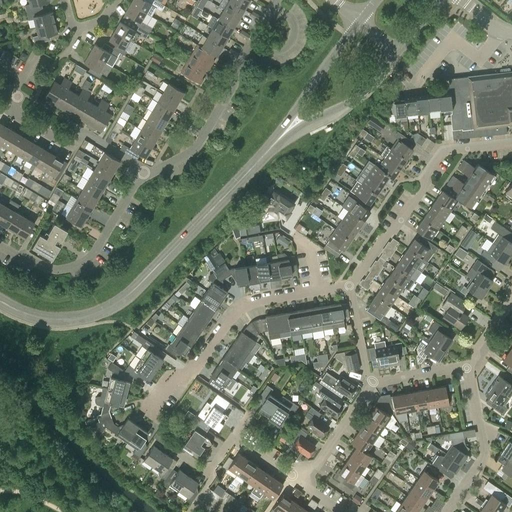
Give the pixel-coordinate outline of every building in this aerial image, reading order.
[(49,2),(48,0),(28,0),(29,4),(24,5),(26,13),(32,11),(37,10),(36,5),(49,2)] [(132,0),(130,4),(150,16),(155,8),(161,12),(164,6),(153,0),(132,0)] [(244,10),(228,0),(223,10),(238,19),(244,10)] [(228,0),(229,0),(228,0),(244,10),(249,0),(228,0)] [(139,22),(137,26),(149,33),(152,28),(146,24),(150,16),(130,4),(124,13),(139,22)] [(201,10),(196,7),(191,15),(196,18),(201,10)] [(238,19),(223,10),(217,19),(233,28),(238,19)] [(33,19),(35,27),(54,22),(51,12),(33,16),(32,11),(26,13),(28,20),(33,19)] [(233,28),(217,19),(212,28),(227,37),(233,28)] [(175,20),(171,27),(176,30),(181,23),(175,20)] [(114,31),(129,41),(134,44),(139,35),(145,39),(149,33),(137,26),(134,30),(119,21),(114,31)] [(57,33),(54,22),(35,27),(37,36),(32,37),(34,44),(46,41),(45,36),(57,33)] [(227,37),(212,28),(206,38),(222,47),(227,37)] [(124,49),(129,41),(114,31),(108,40),(115,44),(113,49),(115,50),(120,53),(124,56),(127,51),(124,49)] [(222,47),(206,38),(201,47),(214,55),(216,56),(222,47)] [(94,44),(89,53),(104,63),(111,67),(120,53),(115,50),(113,49),(104,44),(101,48),(94,44)] [(192,53),(191,54),(211,65),(214,60),(212,59),(214,55),(201,47),(197,44),(192,53)] [(99,72),(104,63),(89,53),(83,63),(90,67),(87,71),(99,78),(102,73),(99,72)] [(211,65),(191,54),(186,63),(203,73),(206,70),(208,71),(211,65)] [(201,77),(203,73),(186,63),(180,73),(200,84),(203,78),(201,77)] [(441,127),(443,140),(506,133),(505,125),(511,124),(511,71),(501,73),(493,83),(486,84),(457,87),(457,90),(449,91),(452,114),(450,114),(451,126),(441,127)] [(49,104),(52,106),(67,80),(64,78),(60,84),(54,81),(44,98),(50,101),(49,104)] [(71,82),(67,80),(52,106),(56,108),(57,106),(63,109),(73,92),(67,89),(71,82)] [(128,93),(132,87),(126,83),(122,89),(128,93)] [(168,83),(162,92),(178,102),(183,92),(168,83)] [(67,115),(71,117),(86,91),(82,89),(78,95),(73,92),(63,109),(69,112),(67,115)] [(76,117),(81,120),(91,103),(86,100),(90,93),(86,91),(71,117),(74,119),(76,117)] [(438,92),(440,115),(450,114),(452,114),(449,91),(438,92)] [(157,102),(172,111),(178,102),(162,92),(157,102)] [(437,94),(426,95),(428,113),(429,111),(432,111),(432,112),(439,112),(440,115),(438,92),(437,92),(437,94)] [(424,114),(428,113),(426,95),(426,96),(426,97),(415,98),(417,116),(424,115),(424,114)] [(410,117),(417,116),(415,98),(404,100),(406,116),(410,115),(410,117)] [(97,106),(91,103),(81,120),(87,123),(86,125),(89,128),(105,102),(101,100),(97,106)] [(406,121),(406,116),(404,100),(392,101),(392,102),(390,102),(391,114),(394,114),(395,122),(406,121)] [(108,104),(105,102),(89,128),(93,130),(94,128),(100,131),(110,114),(104,111),(108,104)] [(152,111),(167,120),(172,111),(157,102),(152,111)] [(146,120),(161,129),(167,120),(152,111),(146,120)] [(367,123),(380,131),(385,123),(372,114),(367,123)] [(141,130),(156,139),(161,129),(146,120),(141,130)] [(116,122),(114,126),(121,131),(124,127),(116,122)] [(119,134),(121,131),(114,126),(112,130),(119,134)] [(0,143),(8,149),(17,133),(8,128),(0,140),(0,143)] [(367,132),(362,129),(358,134),(363,137),(367,132)] [(135,139),(150,148),(156,139),(141,130),(135,139)] [(112,131),(109,135),(106,141),(110,143),(116,133),(112,131)] [(17,154),(26,139),(17,133),(8,149),(17,154)] [(397,139),(390,149),(406,160),(413,150),(402,143),(406,138),(401,134),(398,139),(397,139)] [(428,153),(431,148),(418,139),(412,135),(409,139),(428,153)] [(420,136),(418,139),(431,148),(434,143),(427,138),(425,139),(420,136)] [(26,160),(35,144),(26,139),(17,154),(26,160)] [(145,158),(150,148),(135,139),(129,149),(145,158)] [(88,142),(84,140),(80,147),(84,149),(88,142)] [(35,144),(26,160),(36,165),(45,150),(35,144)] [(355,144),(352,149),(357,152),(363,156),(366,152),(360,148),(355,144)] [(406,160),(390,149),(386,146),(380,155),(384,158),(399,169),(406,160)] [(352,149),(348,154),(353,158),(357,152),(352,149)] [(45,171),(54,155),(45,150),(36,165),(45,171)] [(104,152),(98,162),(114,170),(120,161),(104,152)] [(54,155),(45,171),(55,176),(53,179),(57,182),(66,166),(62,164),(64,161),(54,155)] [(399,169),(384,158),(378,167),(378,168),(389,176),(393,178),(399,169)] [(77,167),(80,163),(73,159),(68,168),(72,171),(75,165),(77,167)] [(463,184),(452,176),(446,184),(458,192),(455,196),(470,207),(493,175),(477,164),(474,168),(463,160),(457,168),(468,176),(463,184)] [(114,170),(98,162),(93,171),(108,180),(114,170)] [(339,168),(343,172),(347,167),(342,163),(339,168)] [(367,174),(383,185),(389,176),(378,168),(378,167),(374,164),(367,174)] [(343,172),(339,168),(335,173),(340,176),(343,172)] [(108,180),(93,171),(87,180),(103,189),(108,180)] [(383,185),(367,174),(361,184),(376,194),(383,185)] [(82,189),(97,198),(103,189),(87,180),(82,189)] [(376,194),(361,184),(357,181),(350,191),(369,204),(376,194)] [(322,192),(327,196),(330,191),(325,187),(322,192)] [(23,199),(25,196),(28,190),(25,188),(20,197),(23,199)] [(76,199),(92,208),(97,198),(82,189),(76,199)] [(263,203),(267,206),(266,209),(275,216),(277,213),(283,217),(288,211),(286,210),(290,203),(276,193),(276,194),(271,191),(263,203)] [(442,191),(435,201),(450,211),(457,201),(442,191)] [(53,192),(51,196),(65,204),(66,203),(59,198),(60,196),(53,192)] [(322,192),(319,197),(323,201),(327,196),(322,192)] [(38,204),(42,197),(38,195),(34,202),(38,204)] [(62,210),(65,204),(51,196),(49,200),(55,204),(54,205),(62,210)] [(92,208),(76,199),(71,208),(86,217),(92,208)] [(355,201),(348,210),(363,221),(370,211),(355,201)] [(450,211),(435,201),(429,210),(444,220),(450,211)] [(315,208),(310,204),(306,210),(311,213),(315,208)] [(6,206),(0,216),(0,223),(6,227),(15,212),(6,206)] [(81,226),(86,217),(71,208),(65,217),(81,226)] [(342,220),(357,230),(363,221),(348,210),(342,220)] [(422,219),(437,230),(444,220),(429,210),(422,219)] [(15,212),(6,227),(15,233),(24,217),(15,212)] [(479,216),(474,213),(470,218),(475,221),(479,216)] [(248,234),(245,216),(238,223),(240,236),(244,235),(248,234)] [(34,223),(24,217),(15,233),(25,238),(34,223)] [(430,239),(437,230),(422,219),(415,229),(430,239)] [(357,230),(342,220),(335,229),(350,240),(357,230)] [(498,233),(492,242),(510,254),(511,251),(511,243),(509,241),(511,237),(511,233),(494,221),(490,228),(498,233)] [(60,240),(61,241),(67,230),(54,222),(47,233),(48,233),(46,237),(39,233),(31,247),(52,259),(60,246),(57,244),(60,240)] [(299,224),(295,229),(301,233),(304,228),(299,224)] [(458,230),(463,234),(467,229),(462,225),(458,230)] [(343,250),(350,240),(335,229),(325,244),(330,248),(334,243),(343,250)] [(463,234),(458,230),(454,235),(459,239),(463,234)] [(470,230),(460,245),(467,249),(477,234),(470,230)] [(285,239),(279,235),(276,241),(281,245),(285,239)] [(414,239),(408,249),(422,259),(427,262),(437,247),(423,237),(419,242),(414,239)] [(398,242),(392,238),(389,243),(395,246),(398,242)] [(504,263),(510,254),(492,242),(486,250),(483,248),(480,254),(493,263),(496,257),(504,263)] [(453,248),(449,244),(445,249),(450,253),(453,248)] [(456,247),(453,255),(462,258),(465,250),(456,247)] [(422,259),(408,249),(401,258),(416,268),(422,259)] [(379,257),(385,261),(388,256),(382,252),(379,257)] [(203,257),(211,270),(218,265),(209,253),(203,257)] [(219,253),(212,257),(218,265),(218,266),(225,261),(219,253)] [(284,253),(276,255),(277,261),(280,278),(291,276),(290,270),(296,269),(294,256),(287,257),(288,259),(285,259),(284,253)] [(379,257),(376,261),(382,265),(385,261),(379,257)] [(401,258),(395,267),(409,277),(414,281),(421,272),(416,268),(401,258)] [(471,279),(486,289),(492,281),(494,272),(476,260),(472,267),(477,270),(471,279)] [(266,263),(269,280),(280,278),(277,261),(266,263)] [(228,269),(224,263),(218,267),(225,278),(231,274),(235,280),(236,280),(237,286),(248,284),(245,266),(228,269)] [(256,265),(259,282),(269,280),(266,263),(256,265)] [(245,266),(248,284),(259,282),(256,265),(245,266)] [(212,271),(216,277),(206,291),(221,301),(227,292),(222,289),(223,288),(219,282),(225,278),(218,267),(212,271)] [(388,277),(403,287),(408,290),(414,281),(409,277),(395,267),(388,277)] [(366,275),(372,279),(375,275),(369,271),(366,275)] [(366,275),(363,280),(369,284),(372,279),(366,275)] [(382,286),(396,296),(403,287),(388,277),(382,286)] [(185,281),(186,282),(182,286),(185,290),(189,285),(193,282),(188,278),(185,281)] [(486,289),(471,279),(466,287),(463,286),(460,291),(465,295),(468,290),(480,298),(486,289)] [(396,296),(382,286),(375,295),(390,306),(396,296)] [(200,300),(214,310),(221,301),(206,291),(200,300)] [(375,295),(368,305),(378,312),(374,317),(379,320),(384,323),(386,320),(388,318),(383,315),(390,306),(375,295)] [(443,316),(460,327),(467,317),(456,309),(460,304),(448,297),(442,306),(447,310),(443,316)] [(174,301),(170,298),(162,306),(165,310),(174,301)] [(194,309),(208,319),(214,310),(200,300),(194,309)] [(340,303),(329,305),(332,322),(333,328),(344,326),(342,317),(348,316),(346,303),(340,304),(340,303)] [(332,322),(329,305),(318,307),(322,330),(333,328),(332,322)] [(322,330),(318,307),(308,309),(311,332),(312,332),(322,330)] [(188,318),(202,328),(208,319),(194,309),(188,318)] [(311,332),(308,309),(297,310),(301,334),(311,332)] [(301,334),(297,310),(286,312),(290,336),(301,334)] [(290,336),(286,312),(276,314),(280,337),(290,336)] [(269,339),(280,337),(276,314),(264,316),(265,318),(255,320),(253,320),(251,321),(258,332),(267,331),(269,339)] [(182,327),(196,337),(202,328),(188,318),(182,327)] [(241,331),(234,341),(254,354),(260,345),(253,340),(258,332),(251,321),(249,323),(248,324),(242,332),(241,331)] [(433,334),(430,339),(445,349),(451,340),(441,333),(444,328),(434,321),(428,330),(433,334)] [(406,332),(410,327),(405,324),(402,329),(406,332)] [(175,336),(190,346),(196,337),(182,327),(175,336)] [(179,351),(184,355),(190,346),(175,336),(169,345),(167,344),(164,349),(175,356),(179,351)] [(437,360),(445,349),(430,339),(423,350),(417,346),(415,348),(417,354),(423,359),(427,353),(437,360)] [(141,346),(146,350),(140,359),(156,370),(163,360),(153,353),(156,348),(145,340),(141,346)] [(254,354),(234,341),(228,349),(243,359),(248,363),(254,354)] [(395,345),(385,347),(388,363),(398,361),(397,355),(403,354),(401,342),(395,343),(395,345)] [(377,365),(388,363),(385,347),(375,349),(375,347),(368,348),(370,360),(376,359),(377,365)] [(243,359),(228,349),(222,358),(237,368),(243,359)] [(511,353),(508,351),(502,360),(509,365),(506,370),(511,374),(511,353)] [(111,353),(107,358),(112,362),(116,357),(111,353)] [(306,364),(304,354),(294,356),(295,362),(301,360),(306,364)] [(356,355),(344,357),(347,373),(359,370),(356,355)] [(237,368),(222,358),(216,367),(230,377),(237,368)] [(139,373),(149,380),(156,370),(140,359),(133,368),(128,365),(124,371),(135,378),(139,373)] [(107,368),(111,371),(118,376),(122,370),(111,362),(107,368)] [(211,377),(208,382),(218,390),(222,385),(229,390),(235,381),(230,377),(216,367),(210,376),(211,377)] [(129,382),(117,379),(118,376),(111,371),(107,389),(126,394),(129,382)] [(349,397),(356,387),(340,376),(338,380),(327,372),(320,382),(341,396),(343,393),(349,397)] [(498,375),(492,385),(509,397),(511,392),(511,380),(510,384),(498,375)] [(313,385),(320,390),(323,386),(315,381),(313,385)] [(258,410),(268,417),(279,400),(269,394),(272,389),(266,385),(259,396),(265,400),(258,410)] [(505,403),(509,397),(492,385),(485,395),(497,403),(493,408),(503,415),(507,410),(505,403)] [(342,407),(338,404),(341,399),(334,394),(323,386),(320,390),(318,393),(325,398),(319,406),(335,417),(342,407)] [(445,386),(434,388),(437,406),(448,404),(448,406),(454,405),(452,393),(446,394),(445,386)] [(111,403),(123,406),(126,394),(107,389),(102,388),(100,396),(99,396),(98,396),(97,396),(96,397),(95,398),(95,399),(94,399),(94,400),(94,401),(94,402),(95,403),(95,404),(96,405),(97,405),(102,406),(100,414),(109,411),(111,403)] [(423,390),(427,408),(437,406),(434,388),(423,390)] [(427,408),(423,390),(413,392),(416,410),(417,414),(421,413),(420,409),(427,408)] [(402,394),(405,412),(416,410),(413,392),(402,394)] [(192,420),(204,428),(207,423),(218,431),(228,416),(223,412),(229,402),(217,394),(210,404),(213,406),(204,420),(196,415),(192,420)] [(386,406),(392,414),(405,412),(402,394),(391,396),(393,405),(386,406)] [(282,396),(279,400),(268,417),(278,424),(285,413),(290,417),(289,419),(294,423),(296,419),(291,416),(298,406),(296,405),(299,401),(294,398),(292,402),(282,396)] [(369,415),(384,425),(392,414),(386,406),(383,411),(375,406),(369,415)] [(310,407),(304,416),(310,420),(306,426),(322,437),(328,427),(317,419),(320,414),(310,407)] [(109,411),(100,414),(96,415),(89,418),(91,424),(98,422),(99,422),(111,417),(109,411)] [(363,424),(377,434),(384,425),(369,415),(363,424)] [(101,429),(105,427),(113,424),(111,417),(99,422),(101,429)] [(113,424),(105,427),(126,442),(137,426),(127,418),(120,429),(113,424)] [(189,425),(194,429),(184,444),(185,445),(199,455),(209,440),(204,436),(207,431),(204,428),(192,420),(189,425)] [(377,434),(363,424),(357,433),(371,443),(377,434)] [(140,443),(148,433),(137,426),(126,442),(136,449),(133,454),(138,457),(146,447),(140,443)] [(307,434),(297,427),(293,432),(299,436),(292,446),(308,456),(315,447),(303,439),(307,434)] [(466,449),(463,438),(475,436),(474,429),(444,434),(445,440),(451,439),(452,445),(446,453),(461,463),(467,455),(465,454),(467,450),(466,449)] [(169,441),(158,433),(155,438),(165,446),(169,441)] [(356,446),(365,452),(371,443),(357,433),(350,442),(356,446)] [(503,449),(500,454),(511,462),(511,441),(509,440),(503,449)] [(185,445),(184,444),(180,441),(177,446),(182,450),(185,445)] [(429,443),(426,448),(434,452),(437,447),(429,443)] [(144,460),(153,466),(162,452),(153,446),(144,460)] [(365,452),(356,446),(350,455),(365,465),(371,456),(365,452)] [(158,475),(160,476),(165,480),(169,473),(172,469),(176,462),(172,459),(162,452),(153,466),(160,471),(158,473),(158,475)] [(228,468),(237,474),(247,459),(238,453),(233,460),(228,457),(221,466),(226,470),(228,468)] [(450,479),(455,472),(461,463),(446,453),(444,457),(437,456),(432,464),(439,469),(438,470),(450,479)] [(387,467),(391,462),(393,458),(387,454),(381,463),(387,467)] [(511,477),(511,462),(500,454),(496,459),(504,465),(500,469),(504,472),(501,477),(505,479),(508,475),(511,477)] [(365,465),(350,455),(344,464),(359,474),(365,465)] [(246,480),(256,466),(247,459),(237,474),(234,478),(242,484),(245,480),(246,480)] [(357,487),(364,477),(359,474),(344,464),(338,473),(345,478),(341,483),(351,489),(354,485),(357,487)] [(427,465),(418,479),(432,489),(438,480),(434,477),(437,472),(427,465)] [(254,486),(265,472),(256,466),(246,480),(254,486)] [(169,484),(178,490),(188,476),(179,470),(174,476),(169,473),(165,480),(162,484),(167,488),(169,484)] [(265,472),(254,486),(250,492),(253,494),(259,499),(263,493),(274,478),(265,472)] [(371,482),(374,485),(381,476),(374,472),(372,475),(375,477),(371,482)] [(198,483),(188,476),(178,490),(188,497),(185,500),(191,504),(198,493),(193,490),(198,483)] [(283,484),(274,478),(263,493),(272,499),(283,484)] [(412,487),(426,497),(432,489),(418,479),(412,487)] [(485,499),(483,502),(496,511),(499,511),(506,504),(502,501),(507,494),(495,486),(492,491),(494,493),(492,495),(491,494),(487,500),(485,499)] [(426,497),(412,487),(406,496),(421,506),(426,497)] [(225,492),(221,498),(229,504),(233,497),(225,492)] [(272,508),(277,511),(282,511),(291,500),(282,494),(272,508)] [(355,494),(352,499),(357,503),(361,498),(355,494)] [(400,504),(411,511),(416,511),(421,506),(406,496),(400,504)] [(238,510),(244,500),(240,497),(237,500),(233,497),(229,504),(238,510)] [(294,511),(299,505),(291,500),(282,511),(294,511)] [(496,511),(483,502),(480,506),(482,507),(478,511),(496,511)]
